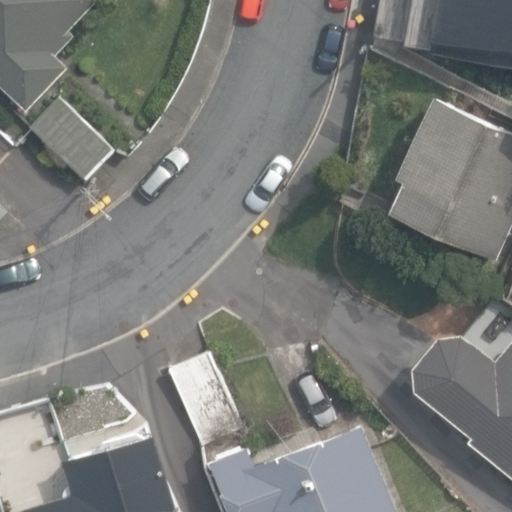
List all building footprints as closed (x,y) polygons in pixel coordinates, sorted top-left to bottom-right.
[(0,0),(0,75),(31,105),(71,62),(59,50),(77,31),(72,26),(96,0),(0,0)] [(381,0),(459,16),(461,0),(381,0)] [(441,22),(378,10),(371,47),(434,59),(441,22)] [(387,196),(494,246),(511,207),(511,118),(431,81),(392,164),(400,168),(387,196)] [(34,122),(90,177),(119,147),(62,92),(34,122)] [(0,220),(11,209),(0,198),(0,220)] [(465,429),(511,466),(511,328),(493,351),(459,323),(437,323),(411,355),(412,378),(469,424),(465,429)] [(166,360),(199,437),(241,419),(208,342),(166,360)] [(43,391),(0,403),(0,486),(66,468),(43,391)] [(403,511),(366,417),(258,459),(251,441),(213,457),(234,511),(403,511)] [(15,506),(17,511),(182,511),(157,427),(66,454),(76,488),(15,506)]
